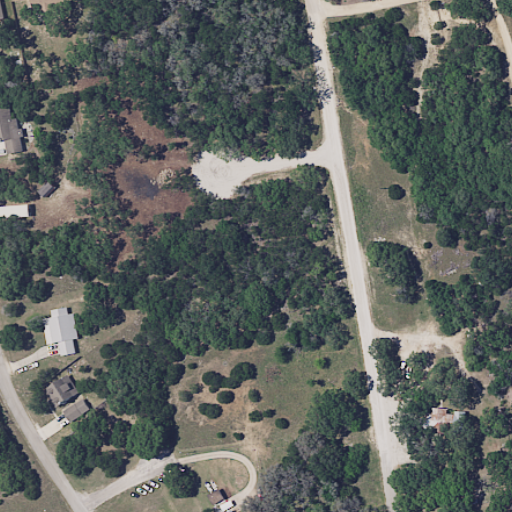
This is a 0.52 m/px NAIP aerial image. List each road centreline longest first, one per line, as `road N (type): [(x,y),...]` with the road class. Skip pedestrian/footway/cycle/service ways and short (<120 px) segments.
road 1 (residential): [(401,511),(400,434),(432,352),(417,201),(428,0)]
road 2 (residential): [(0,354),(20,404),(89,511)]
